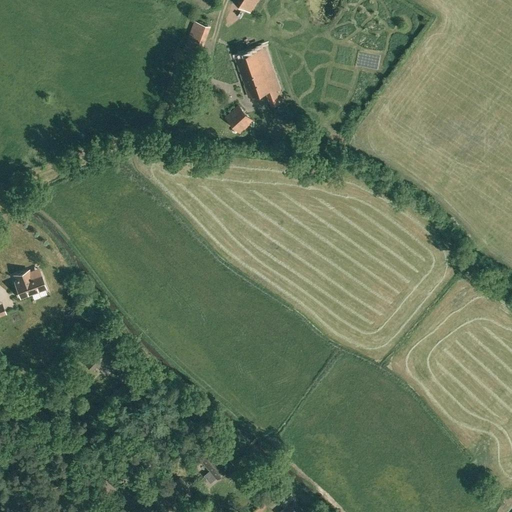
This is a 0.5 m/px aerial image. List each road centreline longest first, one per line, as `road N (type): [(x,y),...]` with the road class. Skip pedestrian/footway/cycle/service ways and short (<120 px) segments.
road 1 (unclassified): [(0,191),(197,108),(226,0)]
road 2 (track): [(0,400),(50,428),(134,505),(200,511)]
